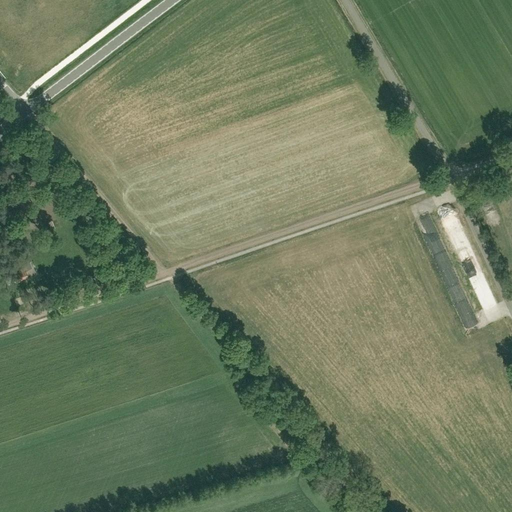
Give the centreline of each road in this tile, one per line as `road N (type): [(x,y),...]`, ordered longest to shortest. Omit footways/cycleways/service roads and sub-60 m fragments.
road 1 (track): [(369,511),(24,111)]
road 2 (track): [(0,326),(450,176)]
road 3 (unclassified): [(450,176),(344,0)]
road 4 (tertiary): [(24,111),(171,0)]
road 5 (unclassified): [(511,310),(450,176)]
